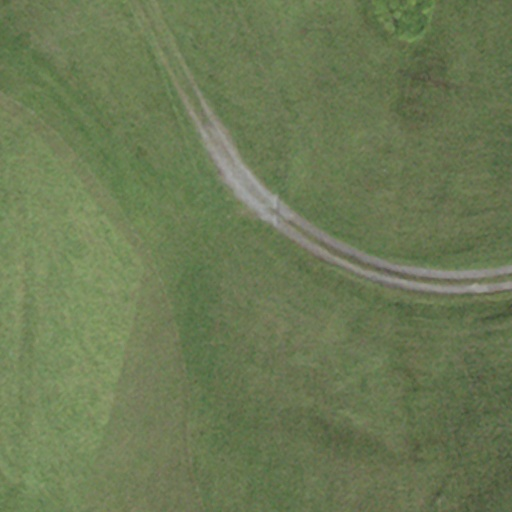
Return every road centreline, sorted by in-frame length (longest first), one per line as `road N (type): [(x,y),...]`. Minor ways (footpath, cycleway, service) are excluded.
road 1 (track): [(511,263),(427,278),(350,266),(262,200),(141,0)]
road 2 (track): [(0,498),(18,475),(14,170),(0,144)]
